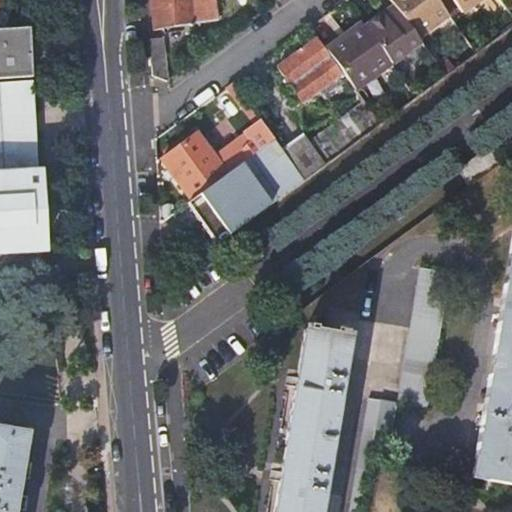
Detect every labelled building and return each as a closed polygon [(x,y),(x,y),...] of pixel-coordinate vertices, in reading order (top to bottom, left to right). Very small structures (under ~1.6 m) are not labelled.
[(216,0),(153,0),(156,31),(219,22),(216,0)] [(446,9),(438,0),(388,0),(395,9),(419,41),(439,27),(432,19),(446,9)] [(456,0),(466,12),(481,0),(456,0)] [(394,67),(423,47),(419,41),(395,9),(366,29),(394,67)] [(451,17),(446,9),(432,19),(439,27),(451,17)] [(366,29),(363,25),(327,50),(358,94),(394,67),(366,29)] [(165,39),(150,40),(152,75),(167,85),(168,84),(165,39)] [(302,103),(318,91),(338,77),(342,75),(317,40),(278,68),(302,103)] [(234,84),(252,110),(263,102),(244,77),(239,80),(234,84)] [(338,77),(318,91),(324,99),(343,85),(338,77)] [(32,83),(31,79),(0,81),(0,111),(20,110),(32,83)] [(0,111),(0,152),(16,152),(15,140),(36,139),(34,114),(32,83),(20,110),(0,111)] [(255,126),(261,122),(252,110),(234,84),(228,89),(255,126)] [(304,181),(380,125),(365,103),(309,145),(300,135),(280,148),(304,181)] [(193,200),(275,140),(261,122),(255,126),(245,134),(246,135),(252,143),(241,152),(220,168),(213,159),(196,137),(164,160),(193,200)] [(246,135),(213,159),(220,168),(241,152),(252,143),(246,135)] [(41,206),(36,139),(15,140),(16,152),(0,152),(0,252),(44,249),(41,216),(31,217),(31,207),(41,206)] [(222,242),(304,181),(280,148),(275,140),(193,200),(189,204),(218,244),(222,242)] [(489,147),(456,173),(468,189),(501,163),(489,147)] [(41,206),(31,207),(31,217),(41,216),(41,210),(41,206)] [(511,256),(474,478),(511,483),(511,256)] [(409,337),(398,404),(429,409),(451,275),(421,269),(409,337)] [(316,332),(317,328),(309,327),(308,331),(306,331),(275,511),(319,511),(322,494),(325,494),(328,478),(325,477),(339,398),(341,398),(344,381),(342,381),(349,338),(347,337),(347,333),(341,332),(340,336),(316,332)] [(393,433),(397,404),(381,402),(381,403),(370,401),(351,511),(363,511),(377,431),(393,433)] [(15,511),(16,510),(26,511),(28,498),(19,496),(29,434),(0,429),(0,511),(15,511)]
